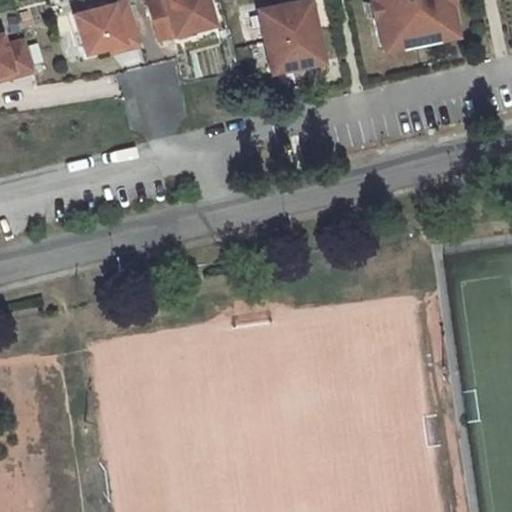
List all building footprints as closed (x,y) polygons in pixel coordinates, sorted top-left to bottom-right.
[(128,0),(71,12),(80,53),(136,41),(128,0)] [(208,0),(149,0),(158,38),(214,27),(208,0)] [(310,0),(290,0),(255,7),(269,75),(324,64),(310,0)] [(446,0),(364,0),(375,53),(454,38),(446,0)] [(21,30),(0,34),(0,76),(29,71),(21,30)]
